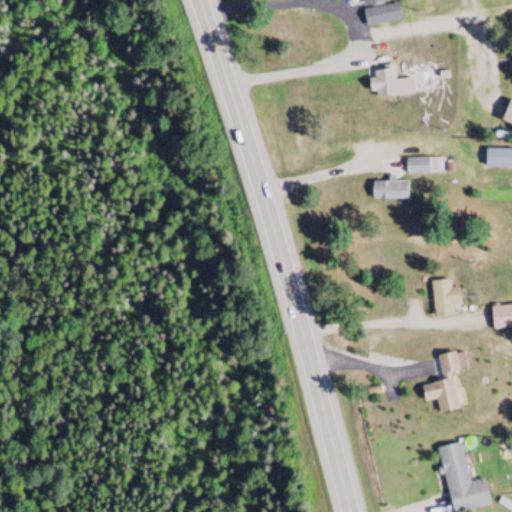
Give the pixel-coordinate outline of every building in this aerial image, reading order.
[(361,0),(363,9),(387,4),(386,0),(361,0)] [(401,21),(398,6),(364,13),(367,28),(401,21)] [(376,99),(414,96),(413,80),(395,81),(394,68),(373,70),(374,84),(368,84),(369,93),(376,93),(376,99)] [(511,127),(511,104),(508,103),(501,125),(511,127)] [(486,169),(511,168),(511,149),(486,150),(486,169)] [(444,175),(444,160),(406,160),(406,175),(444,175)] [(409,201),(409,182),(389,182),(389,183),(372,183),(372,201),(409,201)] [(451,290),(451,282),(431,283),(434,319),(455,318),(455,309),(461,308),(459,289),(451,290)] [(511,307),(491,308),(492,330),(511,329),(511,307)] [(438,358),(443,383),(421,388),(425,404),(437,401),(439,415),(458,411),(450,374),(459,372),(455,354),(438,358)] [(451,511),(467,511),(490,507),(484,481),(469,484),(461,445),(438,450),(451,511)]
